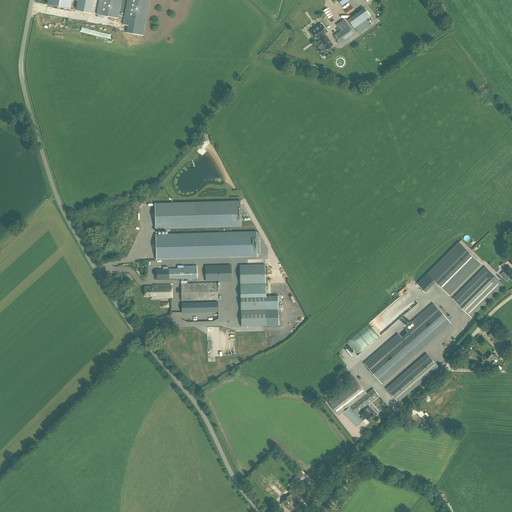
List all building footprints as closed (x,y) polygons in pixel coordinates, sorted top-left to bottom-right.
[(48,0),(48,4),(54,5),(53,8),(57,8),(57,6),(60,7),(60,9),(63,10),(64,7),(69,9),(70,0),(78,0),(76,10),(90,13),(93,0),(100,0),(98,14),(119,17),(121,0),(128,0),(122,32),(143,36),(149,0),(48,0)] [(352,6),(345,11),(348,15),(354,10),(352,6)] [(360,11),(349,19),(355,28),(366,20),(360,11)] [(327,26),(337,20),(334,14),(324,19),(327,26)] [(344,20),(337,25),(341,30),(348,25),(344,20)] [(316,29),(312,31),(317,38),(320,36),(322,39),(321,40),(327,49),(332,45),(326,36),(325,37),(323,34),(327,32),(322,24),(318,27),(318,26),(315,28),(316,29)] [(349,26),(335,36),(340,44),(354,34),(349,26)] [(256,231),(159,234),(159,228),(244,226),(243,201),(155,203),(156,260),(257,257),(256,231)] [(481,263),(460,242),(418,284),(427,293),(437,282),(449,295),(481,263)] [(265,264),(240,265),(240,284),(265,284),(265,264)] [(232,280),(231,265),(210,266),(206,266),(207,281),(232,280)] [(169,269),(157,270),(157,279),(176,278),(176,279),(197,278),(197,266),(184,266),(185,269),(169,269)] [(486,268),(455,299),(473,317),(504,286),(486,268)] [(217,282),(181,284),(182,301),(218,300),(217,282)] [(266,299),(265,284),(240,284),(241,299),(266,299)] [(154,287),(145,287),(145,297),(154,296),(154,298),(172,297),(171,285),(157,286),(154,286),(154,287)] [(266,299),(241,299),(242,320),(266,319),(266,299)] [(218,302),(182,303),(182,313),(218,312),(218,302)] [(437,328),(450,315),(442,307),(429,321),(437,328)] [(406,327),(412,335),(405,341),(398,334),(365,363),(382,383),(437,336),(419,316),(406,327)] [(456,332),(454,334),(456,336),(466,325),(464,323),(458,329),(456,327),(453,329),(456,332)] [(495,330),(488,336),(503,352),(502,352),(499,357),(501,357),(500,359),(501,360),(502,358),(505,360),(508,355),(505,353),(511,346),(511,345),(502,335),(500,336),(495,330)] [(497,363),(495,361),(498,357),(495,354),(494,356),(490,352),(485,358),(490,362),(485,369),(484,369),(489,373),(497,363)] [(427,354),(386,389),(398,403),(438,368),(438,367),(439,367),(438,366),(437,366),(427,354)] [(356,380),(328,402),(339,416),(345,411),(359,425),(366,418),(370,422),(375,416),(377,415),(369,407),(360,415),(360,416),(359,417),(356,414),(379,396),(373,389),(367,394),(356,380)] [(417,414),(420,411),(418,409),(416,407),(408,415),(412,419),(417,414)] [(298,476),(290,485),(295,489),(303,479),(298,476)] [(341,477),(322,505),(326,508),(345,479),(341,477)] [(303,486),(297,494),(303,499),(309,491),(303,486)] [(290,494),(282,502),(290,511),(297,504),(291,498),(297,493),(292,487),(287,492),(290,494)]
